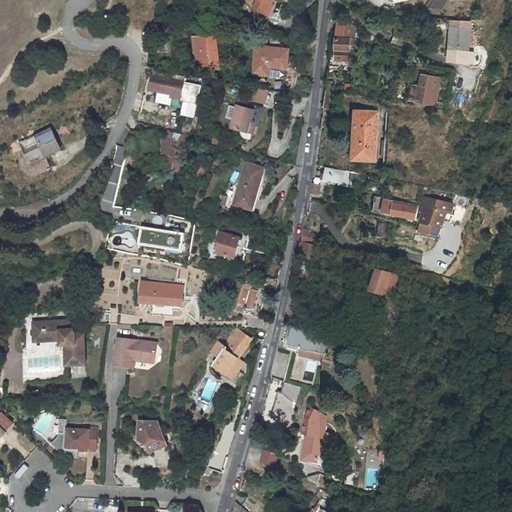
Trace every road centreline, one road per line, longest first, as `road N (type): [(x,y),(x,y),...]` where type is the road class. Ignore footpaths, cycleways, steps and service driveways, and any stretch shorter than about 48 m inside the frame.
road 1 (residential): [(326,0),(281,288),(224,500)]
road 2 (residential): [(82,0),(68,28),(75,40),(127,45),(134,68),(129,96),(108,144),(73,190),(0,213)]
road 3 (residential): [(224,500),(40,490)]
road 4 (residential): [(0,232),(25,243),(82,222),(95,231),(89,258),(48,288)]
